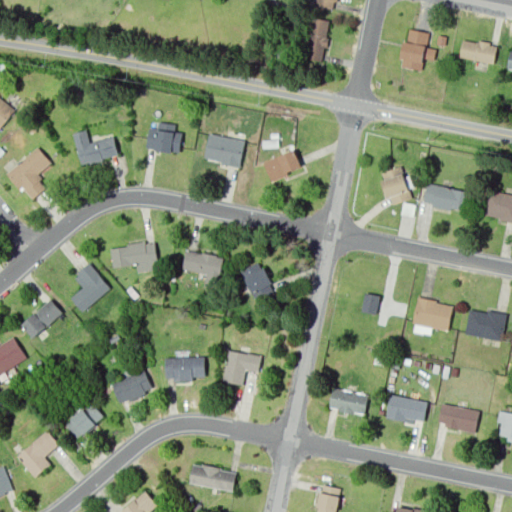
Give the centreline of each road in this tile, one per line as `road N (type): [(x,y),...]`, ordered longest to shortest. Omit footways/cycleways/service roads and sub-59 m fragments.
road 1 (residential): [(0,282),(95,204),(131,194),(511,268)]
road 2 (tertiary): [(0,37),(511,135)]
road 3 (residential): [(58,511),(143,436),(186,421),(511,485)]
road 4 (residential): [(275,511),(355,104)]
